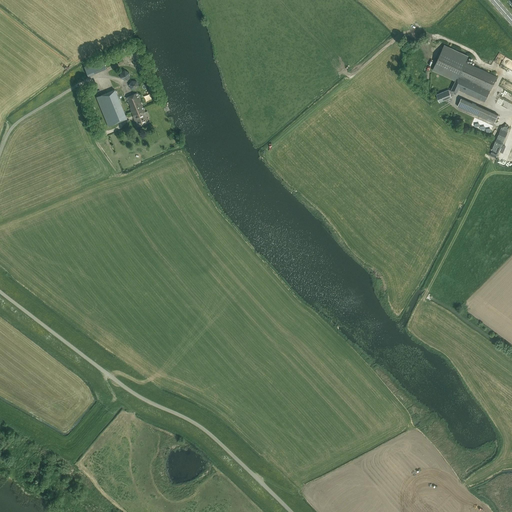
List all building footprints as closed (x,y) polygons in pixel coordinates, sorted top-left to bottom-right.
[(497,77),(465,62),(468,56),(444,45),(433,70),(456,81),(451,90),(457,93),(458,90),(484,102),(497,77)] [(498,52),(494,60),(500,63),(504,55),(498,52)] [(102,59),(84,67),(88,76),(106,69),(102,59)] [(138,86),(136,81),(129,84),(131,89),(138,86)] [(108,126),(126,119),(114,90),(96,97),(108,126)] [(436,95),(439,102),(451,97),(448,90),(436,95)] [(130,108),(137,126),(148,122),(136,93),(126,98),(128,104),(130,104),(131,107),(130,108)] [(498,115),(461,98),(457,106),(494,123),(498,115)]
